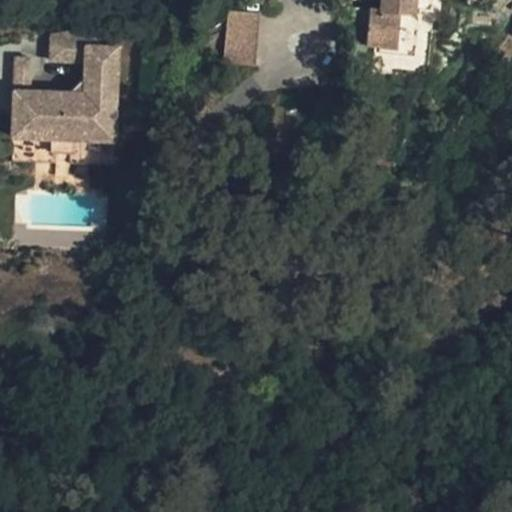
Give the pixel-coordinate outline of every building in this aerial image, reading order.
[(381,0),(381,11),(364,9),(359,64),(376,66),(378,54),(378,46),(399,47),(403,12),(422,14),(423,9),(434,10),(435,0),(381,0)] [(228,9),(222,62),(255,66),(261,13),(228,9)] [(417,57),(422,14),(403,12),(399,47),(378,46),(378,54),(417,57)] [(125,30),(94,29),(92,63),(91,79),(98,87),(82,101),(75,93),(35,91),(20,90),(18,136),(120,141),(125,30)] [(57,61),(92,63),(94,29),(58,36),(57,61)] [(22,58),(20,90),(35,91),(37,59),(22,58)] [(326,100),(292,74),(271,101),(306,127),(326,100)] [(91,79),(75,93),(82,101),(98,87),(91,79)] [(120,141),(18,136),(17,161),(58,163),(59,153),(81,154),(80,164),(119,166),(120,141)]
